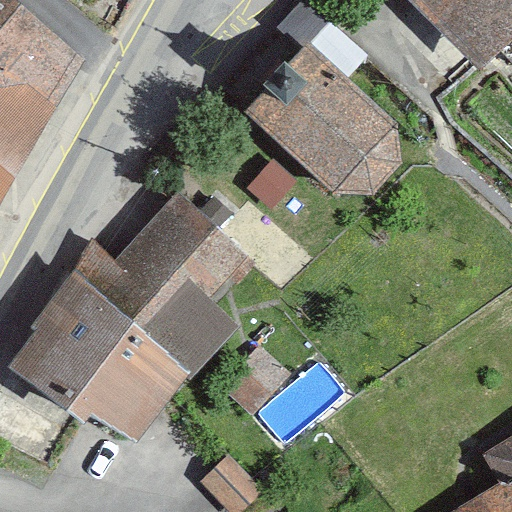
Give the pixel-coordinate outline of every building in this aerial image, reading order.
[(0,0),(0,191),(86,48),(27,0),(0,0)] [(511,0),(419,0),(481,61),(511,32),(511,0)] [(271,70),(245,100),(333,184),(373,186),(403,152),(398,111),(308,31),(296,44),(287,37),(263,64),(271,70)] [(298,179),(273,156),(247,187),(271,209),(298,179)] [(249,247),(178,185),(115,252),(93,232),(32,318),(36,321),(10,358),(86,410),(92,402),(138,435),(186,370),(191,374),(240,316),(212,288),(249,247)] [(292,373),(260,344),(224,388),(254,416),(292,373)] [(511,511),(511,431),(485,448),(500,477),(443,511),(511,511)] [(239,511),(264,489),(228,450),(200,478),(230,511),(239,511)]
